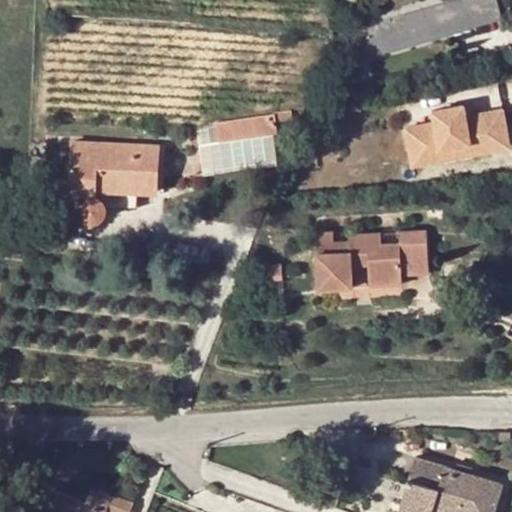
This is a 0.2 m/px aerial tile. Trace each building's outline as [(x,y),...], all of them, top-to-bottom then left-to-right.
[(429,0),(371,18),(367,35),(378,31),(381,43),(506,5),(504,0),(429,0)] [(507,11),(506,5),(381,43),(378,31),(367,35),(364,44),(380,49),(507,11)] [(511,144),(503,105),(467,112),(465,101),(433,107),(435,118),(406,124),(411,153),(472,141),(475,152),(511,144)] [(275,113),(275,121),(293,118),(292,109),(274,111),(275,113)] [(276,131),(275,121),(275,113),(218,122),(218,126),(220,140),(276,131)] [(74,140),(71,207),(81,207),(83,213),(85,216),(88,218),(92,219),(98,219),(102,217),(105,215),(107,211),(108,207),(137,208),(138,192),(157,192),(159,143),(149,143),(103,140),(87,140),(74,140)] [(472,141),(411,153),(414,164),(475,152),(472,141)] [(0,184),(0,191),(13,193),(14,187),(0,184)] [(27,192),(22,206),(28,208),(32,194),(27,192)] [(382,245),(382,233),(366,234),(349,234),(349,241),(333,242),(316,243),(319,289),(353,286),(352,264),(368,264),(369,285),(404,284),(404,274),(427,273),(425,230),(401,232),(401,244),(382,245)] [(333,232),(315,233),(316,243),(333,242),(333,232)] [(401,232),(382,233),(382,245),(401,244),(401,232)] [(353,286),(369,285),(368,264),(352,264),(353,286)] [(414,458),(409,476),(398,511),(492,511),(502,483),(477,476),(414,458)] [(105,511),(107,510),(112,495),(91,487),(86,502),(56,491),(48,511),(105,511)] [(128,511),(132,503),(112,495),(107,510),(112,511),(128,511)]
